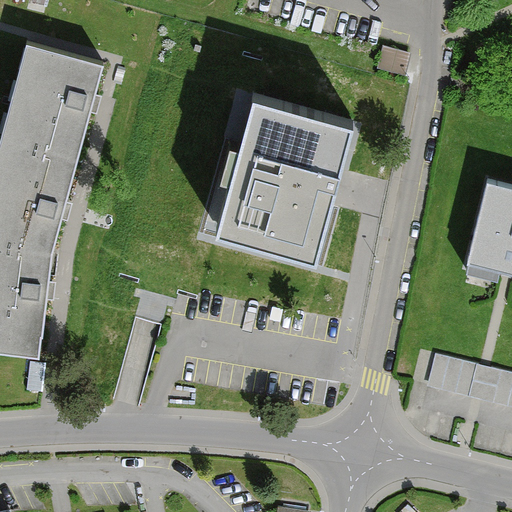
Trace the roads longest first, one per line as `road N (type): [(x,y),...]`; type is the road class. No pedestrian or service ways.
road 1 (residential): [(360,452),(425,92),(431,14)]
road 2 (residential): [(360,452),(152,429),(0,435)]
road 3 (residential): [(511,486),(360,452)]
